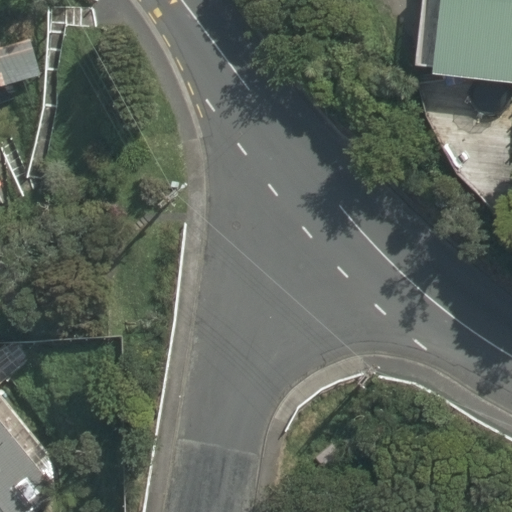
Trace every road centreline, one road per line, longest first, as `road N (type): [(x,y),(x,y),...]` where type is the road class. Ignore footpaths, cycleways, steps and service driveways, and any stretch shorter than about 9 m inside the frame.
road 1 (residential): [(337,194),(275,258),(214,511)]
road 2 (residential): [(187,0),(337,194)]
road 3 (residential): [(337,194),(417,285),(511,352)]
